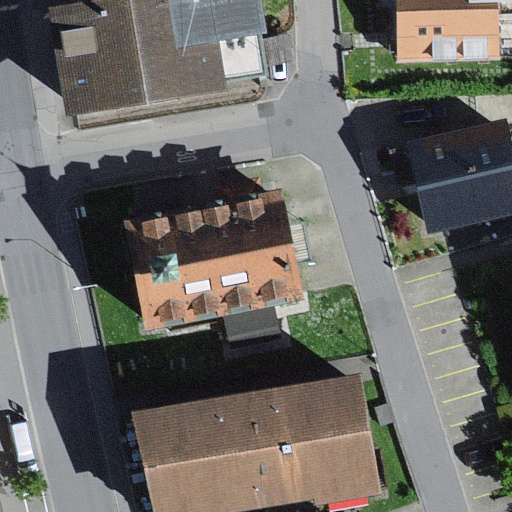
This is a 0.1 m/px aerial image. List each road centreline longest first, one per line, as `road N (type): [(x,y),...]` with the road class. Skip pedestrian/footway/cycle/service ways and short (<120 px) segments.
road 1 (residential): [(325,122),(450,511)]
road 2 (residential): [(11,175),(82,511)]
road 3 (residential): [(11,175),(325,122)]
road 4 (residential): [(308,0),(325,122)]
